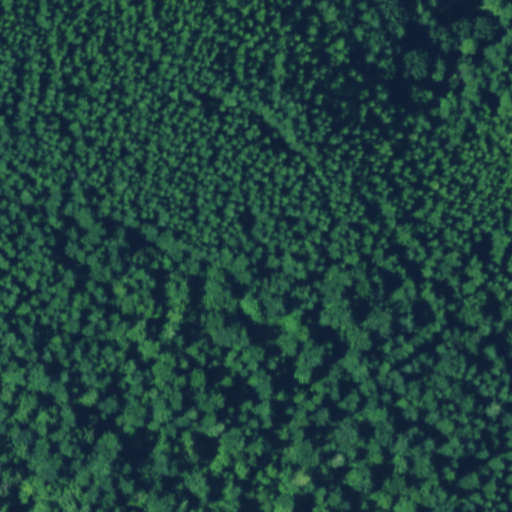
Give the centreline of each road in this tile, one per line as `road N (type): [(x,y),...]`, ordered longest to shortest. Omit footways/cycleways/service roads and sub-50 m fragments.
road 1 (track): [(0,381),(243,449),(279,447),(344,394),(420,352),(511,332)]
road 2 (track): [(344,394),(327,342),(299,308),(32,183),(0,158)]
road 3 (track): [(275,127),(323,185),(324,242),(305,313)]
